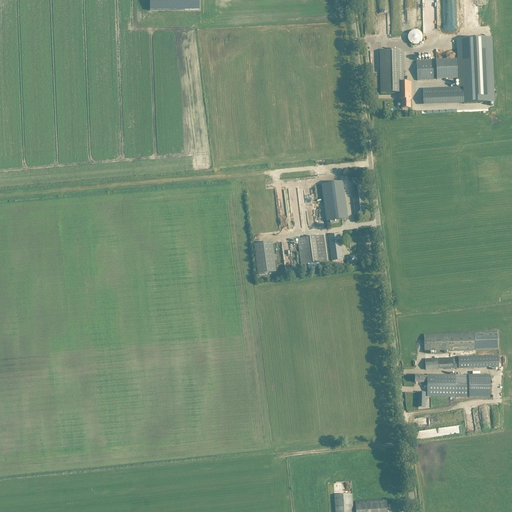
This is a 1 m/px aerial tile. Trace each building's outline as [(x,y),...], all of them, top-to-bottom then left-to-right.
[(199,0),(149,0),(150,11),(200,11),(199,0)] [(408,37),(408,38),(408,40),(409,42),(410,43),(411,44),(412,45),(414,45),(415,45),(417,45),(419,44),(421,42),(422,40),(422,38),(422,36),(421,34),(420,32),(418,31),(416,30),(414,30),(412,31),(410,32),(409,33),(408,35),(408,37)] [(457,59),(416,61),(417,81),(458,79),(459,87),(422,89),(423,106),(464,104),(494,103),(492,38),(457,40),(457,59)] [(403,51),(385,52),(380,52),(381,94),(398,93),(398,100),(401,100),(401,109),(410,109),(410,100),(411,100),(411,82),(404,82),(403,51)] [(322,185),(323,190),(327,222),(347,219),(342,182),(322,185)] [(353,185),(354,189),(355,201),(353,201),(355,215),(365,214),(361,184),(353,185)] [(306,188),(304,194),(308,199),(314,198),(316,192),(312,187),(306,188)] [(339,234),(328,236),(331,262),(342,260),(339,234)] [(324,236),(297,239),(301,266),(327,262),(324,236)] [(276,272),(272,242),(254,245),(258,275),(276,272)] [(349,255),(349,259),(346,258),(346,264),(358,264),(359,257),(355,257),(355,255),(349,255)] [(474,333),(429,335),(424,335),(425,353),(436,352),(436,354),(443,354),(443,352),(498,350),(497,333),(474,333)] [(499,367),(498,356),(466,358),(466,369),(499,367)] [(456,369),(456,358),(453,359),(425,360),(426,370),(453,369),(456,369)] [(466,369),(466,358),(456,358),(456,369),(466,369)] [(469,375),(469,376),(455,376),(432,375),(427,375),(427,377),(424,376),(415,376),(415,383),(423,383),(423,386),(427,386),(427,397),(469,398),(489,398),(490,376),(469,375)] [(353,511),(352,494),(334,496),(335,511),(353,511)] [(386,511),(386,501),(381,501),(355,503),(356,511),(386,511)]
